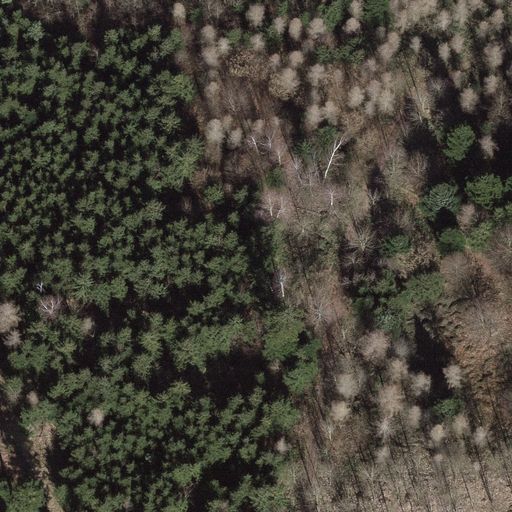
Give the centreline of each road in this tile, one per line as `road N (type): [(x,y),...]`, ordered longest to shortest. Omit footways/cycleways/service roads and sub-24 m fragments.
road 1 (track): [(310,511),(338,289),(386,145),(437,81),(511,46)]
road 2 (track): [(0,382),(52,511)]
